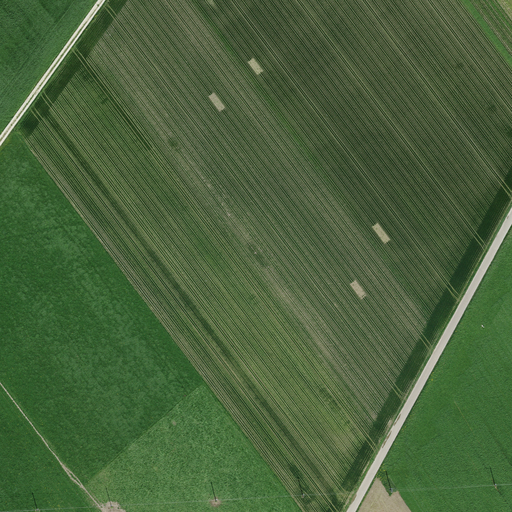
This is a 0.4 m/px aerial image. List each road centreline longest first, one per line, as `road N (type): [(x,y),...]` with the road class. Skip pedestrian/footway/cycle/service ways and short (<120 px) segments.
road 1 (unclassified): [(350,511),(511,215)]
road 2 (track): [(0,141),(101,0)]
